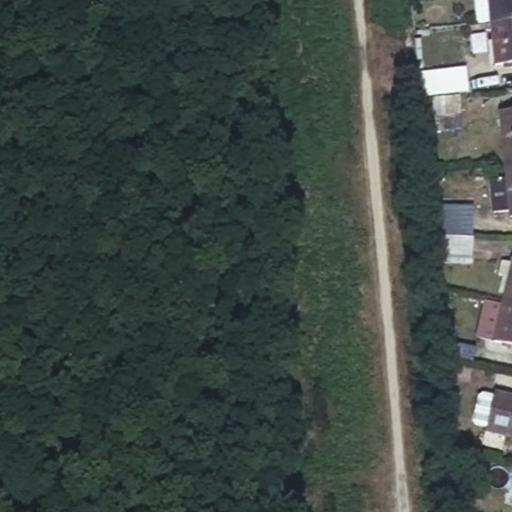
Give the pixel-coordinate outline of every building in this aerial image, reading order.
[(511,0),(488,0),(491,23),(511,21),(511,0)] [(511,21),(491,23),(495,64),(511,62),(511,21)] [(460,61),(423,64),(426,90),(462,87),(460,61)] [(458,96),(429,98),(431,116),(459,112),(458,96)] [(511,110),(500,111),(505,164),(511,163),(511,110)] [(452,199),(436,200),(438,228),(454,227),(452,199)] [(511,260),(508,260),(499,299),(511,302),(511,260)] [(511,302),(499,299),(490,341),(511,345),(511,302)] [(450,342),(446,354),(471,361),(475,348),(450,342)] [(511,398),(493,394),(484,431),(511,438),(511,398)]
